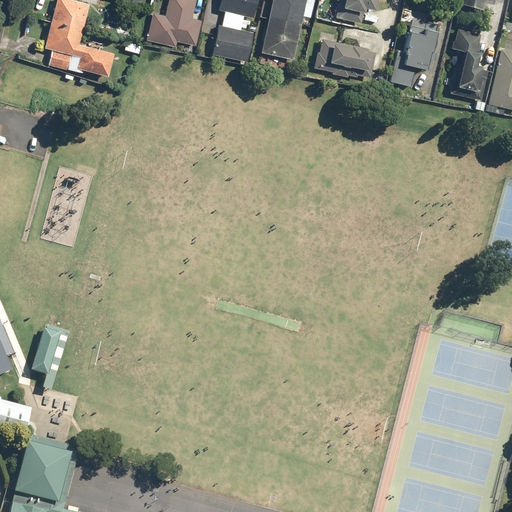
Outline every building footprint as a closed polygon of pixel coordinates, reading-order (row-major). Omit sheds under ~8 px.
[(75,44),(86,3),(75,0),(53,0),(41,46),(77,56),(74,67),(105,75),(111,53),(75,44)] [(189,18),(192,0),(165,0),(162,15),(149,12),(143,40),(173,47),(174,41),(193,45),(199,20),(189,18)] [(250,18),(254,0),(217,0),(216,9),(250,18)] [(291,59),(304,0),(270,0),(258,52),(291,59)] [(337,0),(333,17),(358,23),(362,6),(373,9),(375,0),(337,0)] [(425,69),(436,24),(424,21),(422,27),(408,24),(401,50),(393,48),(385,80),(409,86),(414,67),(425,69)] [(245,61),(252,31),(215,23),(209,53),(245,61)] [(473,51),(477,33),(455,28),(450,48),(457,50),(447,93),(477,100),(484,69),(474,67),(477,52),(473,51)] [(363,50),(364,47),(320,38),(317,51),(315,51),(312,67),(368,78),(373,52),(363,50)] [(124,42),(126,51),(138,53),(140,43),(124,42)] [(511,51),(498,48),(486,104),(511,109),(511,51)] [(64,69),(68,56),(48,51),(45,64),(64,69)] [(68,333),(44,328),(30,373),(42,377),(39,389),(49,392),(68,333)] [(29,410),(0,402),(0,428),(23,435),(29,410)] [(53,511),(68,456),(25,446),(6,511),(53,511)]
